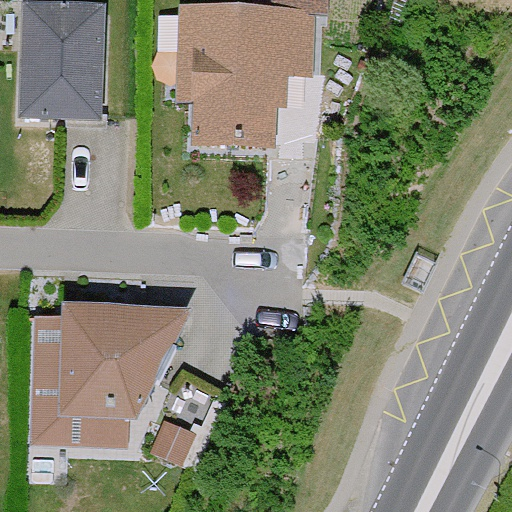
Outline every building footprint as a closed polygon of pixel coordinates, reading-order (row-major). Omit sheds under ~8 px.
[(264,0),(264,17),(173,16),(171,114),(186,115),(185,153),(267,154),(268,114),(279,114),(279,83),(306,83),(307,22),(320,22),(320,0),(264,0)] [(97,14),(18,12),(14,122),(94,125),(97,14)] [(434,265),(415,256),(401,285),(420,294),(434,265)] [(119,450),(183,314),(54,309),(54,321),(28,320),(24,446),(119,450)] [(188,443),(159,430),(148,456),(176,469),(188,443)]
